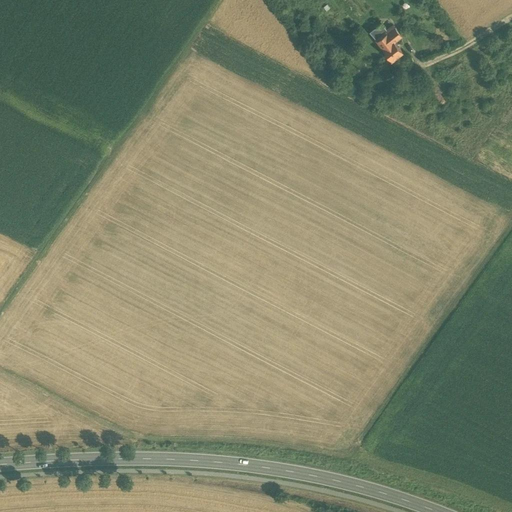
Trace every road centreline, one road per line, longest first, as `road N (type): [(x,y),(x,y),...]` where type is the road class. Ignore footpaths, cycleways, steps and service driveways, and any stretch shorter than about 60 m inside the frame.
road 1 (track): [(511,228),(346,456),(209,436),(126,438),(0,372)]
road 2 (secondary): [(426,511),(242,465),(0,465)]
road 3 (track): [(0,315),(222,0)]
